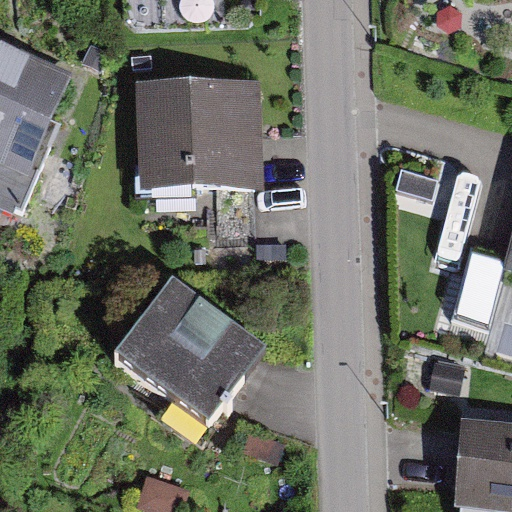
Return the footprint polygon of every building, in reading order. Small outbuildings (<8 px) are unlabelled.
[(152,0),(154,34),(253,30),(251,0),(152,0)] [(0,260),(14,266),(70,120),(0,93),(0,260)] [(257,135),(134,140),(139,246),(261,241),(257,135)] [(511,215),(487,302),(511,309),(511,215)] [(117,432),(211,491),(272,394),(178,335),(117,432)] [(426,404),(422,432),(457,437),(460,409),(426,404)] [(456,511),(511,511),(511,479),(459,477),(456,511)]
